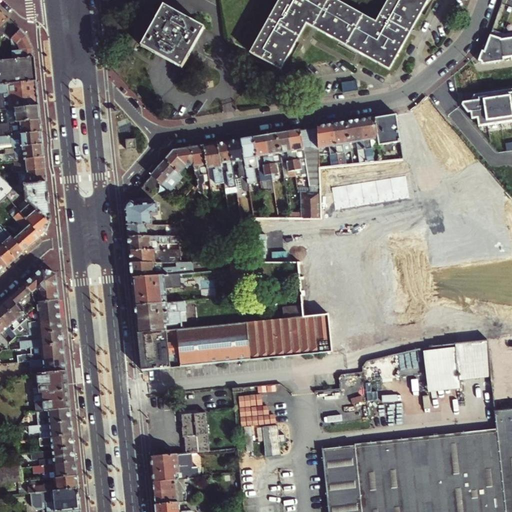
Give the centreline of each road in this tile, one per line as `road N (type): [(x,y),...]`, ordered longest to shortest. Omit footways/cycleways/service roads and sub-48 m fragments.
road 1 (residential): [(485,0),(459,48),(399,94),(155,137)]
road 2 (primary): [(134,511),(106,237)]
road 3 (primary): [(77,239),(105,511)]
road 4 (primary): [(53,4),(77,239)]
road 5 (unknown): [(299,444),(477,424)]
road 6 (unknown): [(203,0),(218,35),(229,124)]
